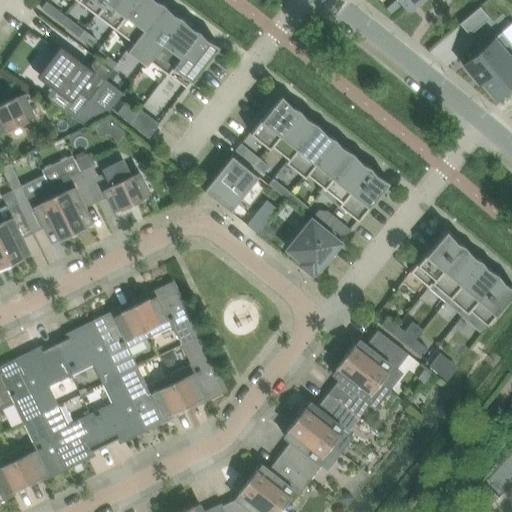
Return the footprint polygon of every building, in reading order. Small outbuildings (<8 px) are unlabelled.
[(77,0),(96,14),(106,0),(77,0)] [(106,0),(96,14),(114,27),(114,28),(135,0),(106,0)] [(135,0),(114,28),(132,42),(160,4),(155,0),(135,0)] [(399,0),(404,5),(408,10),(419,0),(399,0)] [(41,8),(59,22),(65,15),(47,1),(41,8)] [(396,1),(386,8),(392,15),(401,8),(396,1)] [(132,42),(126,49),(146,64),(149,59),(181,17),(181,16),(179,18),(173,13),(162,2),(160,4),(132,42)] [(480,6),(460,23),(469,35),(490,18),(480,6)] [(78,36),(83,29),(65,15),(59,22),(78,36)] [(181,17),(149,59),(168,73),(200,31),(199,30),(197,32),(192,27),(181,17)] [(83,29),(78,36),(91,46),(96,39),(83,29)] [(200,31),(168,73),(186,88),(219,45),(205,37),(198,33),(200,31)] [(511,44),(501,32),(463,64),(479,83),(481,81),(480,81),(511,54),(511,44)] [(47,63),(37,76),(50,86),(54,89),(71,102),(79,92),(89,100),(91,98),(107,77),(112,69),(104,63),(96,57),(89,67),(87,66),(60,45),(60,46),(47,63)] [(511,54),(480,81),(481,81),(496,99),(511,84),(511,54)] [(107,56),(102,62),(112,69),(117,63),(107,56)] [(126,91),(107,77),(91,98),(110,113),(126,91)] [(76,118),(89,100),(79,92),(71,102),(54,89),(47,99),(76,118)] [(0,130),(5,128),(5,130),(9,128),(27,119),(27,118),(34,114),(24,94),(17,97),(16,96),(0,103),(0,130)] [(281,94),(250,132),(268,147),(300,109),(299,109),(297,111),(292,105),(281,94)] [(76,118),(85,125),(110,113),(91,98),(89,100),(76,118)] [(124,103),(117,112),(130,123),(135,116),(137,113),(124,103)] [(159,124),(154,120),(140,109),(137,113),(135,116),(130,123),(149,138),(159,124)] [(300,109),(268,147),(269,148),(272,145),(288,158),(285,161),(286,162),(317,123),(305,116),(299,112),(300,110),(300,109)] [(109,119),(94,126),(100,137),(108,133),(118,141),(125,132),(109,119)] [(304,176),(335,137),(334,137),(332,139),(317,123),(286,162),(304,176)] [(335,137),(304,176),(305,177),(307,174),(323,187),(319,191),(320,192),(352,152),(340,144),(334,140),(335,138),(335,137)] [(235,150),(249,162),(255,155),(240,144),(235,150)] [(338,206),(370,166),(369,166),(367,168),(352,152),(320,192),(338,206)] [(81,170),(75,160),(73,154),(42,169),(44,173),(48,182),(68,172),(70,175),(81,170)] [(87,154),(75,160),(81,170),(92,193),(103,188),(107,196),(113,210),(121,207),(121,208),(143,197),(142,196),(149,192),(140,172),(132,176),(132,174),(124,159),(104,169),(105,172),(98,176),(92,164),(87,154)] [(258,176),(232,155),(204,190),(230,212),(258,176)] [(255,155),(249,162),(263,173),(269,167),(255,155)] [(0,165),(13,190),(21,186),(21,184),(23,183),(11,160),(0,165)] [(358,220),(389,181),(369,169),(370,166),(338,206),(339,207),(340,205),(358,220)] [(68,172),(48,182),(49,185),(72,232),(85,225),(84,224),(92,221),(85,207),(81,199),(92,193),(81,170),(70,175),(68,172)] [(48,182),(44,173),(23,183),(21,184),(21,186),(26,197),(30,195),(49,185),(48,182)] [(21,186),(13,190),(18,201),(29,224),(40,219),(44,227),(51,241),(58,237),(59,238),(72,232),(49,185),(30,195),(26,197),(21,186)] [(290,202),(295,196),(285,187),(279,193),(290,202)] [(18,201),(13,190),(3,194),(9,205),(18,201)] [(290,202),(300,210),(305,204),(295,196),(290,202)] [(6,207),(0,209),(0,243),(9,262),(22,256),(22,255),(29,251),(23,238),(19,229),(29,224),(18,201),(9,205),(6,207)] [(318,209),(315,213),(324,221),(330,213),(326,210),(318,209)] [(340,221),(330,213),(324,221),(334,229),(340,221)] [(249,227),(257,233),(258,232),(267,222),(267,221),(259,215),(249,227)] [(314,271),(339,241),(310,218),(286,248),(301,260),(299,263),(310,272),(313,269),(314,271)] [(267,222),(258,232),(269,241),(277,231),(267,222)] [(446,229),(410,272),(428,287),(464,244),(461,246),(456,240),(446,229)] [(0,267),(9,262),(0,243),(0,267)] [(464,244),(428,287),(445,301),(481,259),(478,261),(473,255),(464,244)] [(481,259),(445,301),(462,316),(498,274),(486,266),(480,262),(482,260),(481,259)] [(498,274),(462,316),(480,331),(511,293),(511,286),(503,281),(497,277),(499,274),(498,274)] [(154,296),(135,305),(150,336),(172,325),(182,344),(200,336),(173,282),(152,292),(154,296)] [(115,310),(94,321),(120,375),(138,366),(128,347),(150,336),(135,305),(116,314),(115,310)] [(381,324),(392,333),(398,325),(387,316),(381,324)] [(74,334),(56,343),(71,375),(93,364),(103,383),(120,375),(94,321),(73,331),(74,334)] [(354,344),(345,355),(378,381),(387,370),(386,369),(390,364),(396,369),(408,353),(377,329),(377,330),(378,331),(367,345),(360,339),(355,345),(354,344)] [(410,347),(416,339),(405,330),(398,338),(410,347)] [(226,390),(200,336),(182,344),(191,364),(169,374),(184,406),(203,397),(205,400),(226,390)] [(416,339),(410,347),(421,355),(427,347),(416,339)] [(36,349),(15,359),(41,413),(59,405),(49,386),(71,375),(56,343),(37,352),(36,349)] [(440,352),(430,366),(438,372),(448,359),(440,352)] [(340,379),(329,393),(359,416),(371,401),(365,396),(368,392),(369,392),(378,381),(345,355),(336,367),(337,367),(333,373),(340,379)] [(0,409),(14,403),(23,422),(41,413),(15,359),(0,366),(0,409)] [(138,366),(120,375),(147,429),(168,418),(166,415),(184,406),(169,374),(147,385),(138,366)] [(424,369),(418,378),(424,383),(431,374),(424,369)] [(147,429),(120,375),(103,383),(112,402),(90,413),(105,444),(124,435),(126,439),(147,429)] [(305,406),(296,418),(330,443),(338,432),(337,431),(341,427),(347,431),(359,416),(329,393),(318,407),(311,401),(306,407),(305,406)] [(59,405),(41,413),(67,467),(88,457),(87,453),(105,444),(90,413),(68,424),(59,405)] [(67,467),(41,413),(23,422),(33,441),(11,452),(26,483),(45,474),(46,478),(67,467)] [(292,441),(281,455),(310,479),(322,464),(316,459),(320,454),(321,455),(330,443),(296,418),(288,429),(289,430),(284,435),(292,441)] [(0,500),(9,496),(8,492),(26,483),(11,452),(0,456),(0,500)] [(257,469),(248,480),(281,506),(290,495),(289,494),(292,489),(298,494),(310,479),(281,455),(269,470),(262,464),(258,469),(257,469)] [(221,504),(220,504),(224,511),(276,511),(281,506),(248,480),(239,492),(240,492),(236,498),(242,503),(225,511),(221,504)] [(342,494),(338,499),(346,506),(353,497),(348,493),(342,494)] [(193,505),(180,511),(179,511),(224,511),(220,504),(204,511),(200,503),(193,507),(193,505)]
